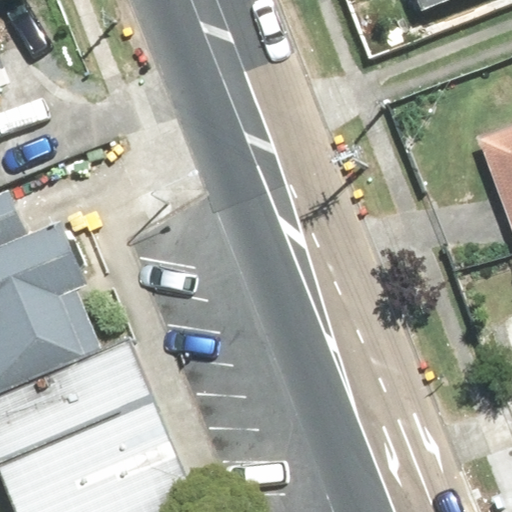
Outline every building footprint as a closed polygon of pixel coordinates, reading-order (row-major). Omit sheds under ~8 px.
[(399,0),(411,30),(492,0),(399,0)] [(511,128),(476,142),(511,240),(511,128)] [(0,247),(26,238),(7,191),(0,194),(0,247)] [(64,222),(26,238),(0,247),(0,395),(102,356),(76,290),(89,285),(64,222)] [(190,511),(125,347),(0,395),(0,447),(25,511),(190,511)]
